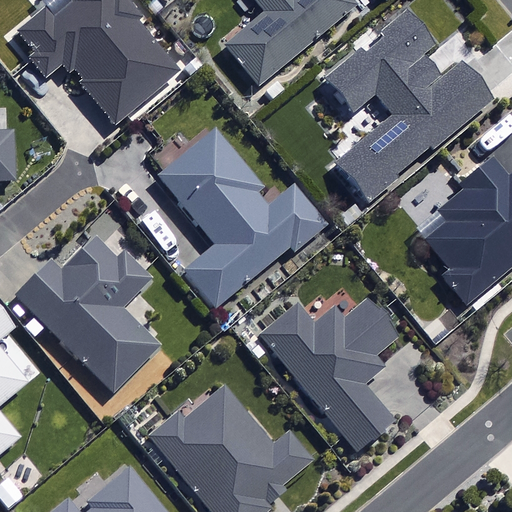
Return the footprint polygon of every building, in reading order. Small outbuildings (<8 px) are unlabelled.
[(33,0),(43,12),(8,41),(42,82),(57,71),(61,76),(74,77),(74,92),(108,133),(174,79),(130,25),(133,22),(114,0),(33,0)] [(387,0),(244,0),(260,20),(220,52),(253,92),(359,6),(354,0),(375,0),(380,6),(387,0)] [(430,50),(404,18),(321,88),(347,118),(369,99),(387,121),(330,170),(362,208),(484,104),(452,67),(432,84),(414,63),(430,50)] [(256,189),(208,132),(151,179),(211,251),(181,275),(211,312),(284,251),(289,256),(320,231),(288,193),(278,194),(260,209),(248,195),(256,189)] [(0,186),(11,187),(10,135),(0,135),(0,186)] [(511,269),(511,187),(491,163),(408,235),(442,275),(434,282),(461,313),(511,269)] [(110,265),(89,244),(55,278),(44,267),(11,301),(109,397),(154,352),(116,314),(145,285),(117,257),(110,265)] [(392,340),(361,302),(337,321),(328,310),(307,327),(293,310),(256,340),(350,455),(386,425),(358,391),(381,372),(370,359),(392,340)] [(0,337),(7,332),(0,322),(0,453),(15,441),(0,423),(0,404),(22,386),(0,359),(0,337)] [(269,450),(217,387),(147,446),(202,511),(264,511),(261,507),(308,468),(283,438),(269,450)] [(154,511),(124,474),(77,511),(68,511),(64,507),(58,511),(154,511)] [(5,511),(19,500),(3,481),(0,483),(0,507),(4,511),(5,511)]
